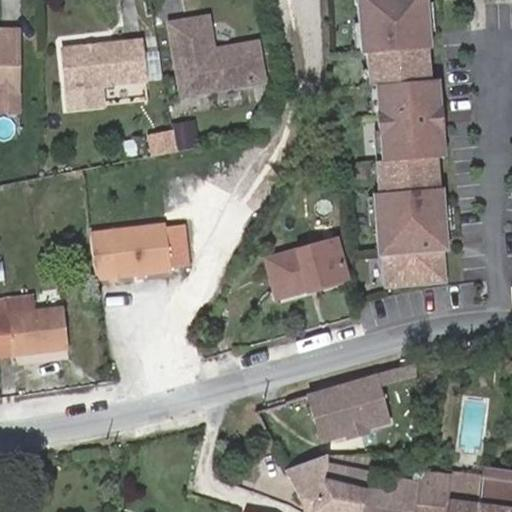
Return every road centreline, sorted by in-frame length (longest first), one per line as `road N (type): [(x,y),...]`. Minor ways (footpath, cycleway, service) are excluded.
road 1 (residential): [(224,393),(476,332),(511,332)]
road 2 (unknown): [(476,332),(485,89),(491,71),(511,54)]
road 3 (residential): [(0,431),(224,393)]
road 4 (residential): [(224,393),(205,484),(268,511)]
